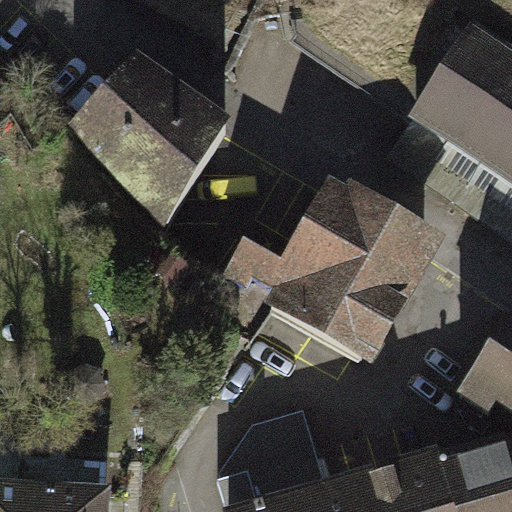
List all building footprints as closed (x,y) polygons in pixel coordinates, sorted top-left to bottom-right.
[(417,119),(511,183),(511,43),(477,20),(412,116),(417,119)] [(232,121),(138,53),(70,128),(168,226),(232,121)] [(511,183),(417,119),(389,159),(511,242),(511,183)] [(345,190),(328,180),(281,261),(244,240),(220,280),(275,312),(353,357),(372,368),(447,239),(349,183),(345,190)] [(511,411),(511,312),(460,393),(492,414),(500,403),(511,411)] [(259,498),(326,478),(317,447),(307,411),(256,426),(219,477),(219,481),(227,507),(259,498)] [(460,511),(511,511),(511,436),(444,456),(460,511)] [(259,498),(227,507),(228,511),(460,511),(444,456),(441,445),(326,478),(259,498)] [(110,511),(112,486),(0,478),(0,511),(110,511)]
